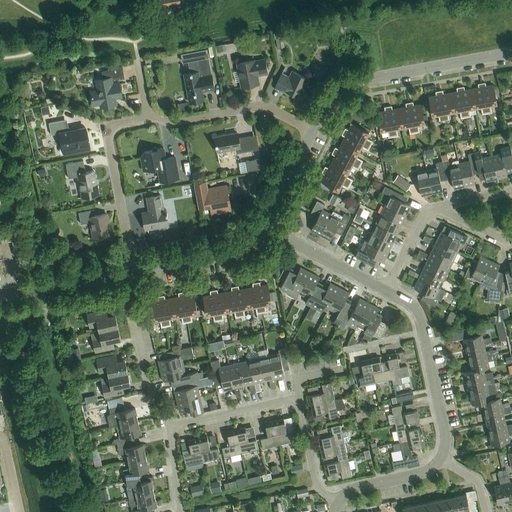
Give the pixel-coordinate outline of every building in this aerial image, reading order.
[(326,21),(319,23),(321,32),(328,30),(326,21)] [(281,31),(274,33),(275,38),(276,37),(276,38),(278,48),(284,47),(282,37),(281,31)] [(188,60),(190,72),(184,74),(190,103),(203,101),(201,91),(214,88),(207,47),(181,52),(182,61),(188,60)] [(256,76),(267,73),(265,60),(254,62),(254,60),(236,64),(237,70),(239,71),(242,88),(258,85),(256,76)] [(119,83),(113,84),(113,80),(124,78),(122,65),(108,68),(108,70),(102,71),(103,77),(95,79),(97,90),(90,91),(93,104),(100,103),(101,108),(116,105),(115,98),(121,97),(119,83)] [(306,85),(309,79),(292,71),(289,77),(281,73),(275,87),(289,94),(289,93),(302,99),(309,86),(306,85)] [(19,85),(21,95),(30,94),(28,83),(19,85)] [(482,114),(487,113),(481,83),(478,84),(478,88),(471,89),(475,108),(481,107),(482,114)] [(485,83),(481,83),(487,113),(492,112),(490,105),(496,104),(493,85),(486,86),(485,83)] [(461,118),(466,117),(460,87),(456,88),(457,92),(450,93),(454,112),(459,111),(461,118)] [(469,109),(475,108),(471,89),(464,90),(464,87),(460,87),(466,117),(470,116),(469,109)] [(448,113),(454,112),(450,93),(443,94),(443,90),(439,91),(444,121),(449,120),(448,113)] [(444,121),(439,91),(435,91),(436,95),(428,96),(432,115),(438,114),(440,122),(444,121)] [(177,103),(179,112),(188,110),(187,102),(177,103)] [(413,102),(409,103),(414,133),(419,132),(418,124),(424,123),(421,104),(413,106),(413,102)] [(399,108),(402,127),(408,126),(410,133),(414,133),(409,103),(405,103),(406,107),(399,108)] [(48,105),(41,107),(42,114),(50,113),(48,105)] [(391,106),(388,107),(393,136),(398,136),(397,128),(402,127),(399,108),(392,109),(391,106)] [(388,137),(393,136),(388,107),(384,107),(385,111),(377,112),(381,131),(387,130),(388,137)] [(61,137),(63,146),(61,147),(60,148),(60,152),(62,154),(65,153),(65,154),(89,149),(85,128),(65,131),(63,120),(49,123),(51,135),(57,134),(57,138),(61,137)] [(376,143),(372,141),(366,138),(369,132),(352,123),(348,130),(345,128),(344,132),(370,146),(373,148),(376,143)] [(342,143),(358,152),(361,146),(368,150),(370,146),(344,132),(342,135),(345,137),(342,143)] [(236,154),(253,151),(250,136),(238,138),(237,133),(214,137),(217,152),(235,149),(236,154)] [(334,151),(360,165),(362,160),(356,157),(358,152),(342,143),(339,149),(336,148),(334,151)] [(502,153),(491,156),(497,179),(507,176),(505,169),(511,166),(511,155),(510,146),(508,146),(508,145),(503,146),(504,147),(501,148),(501,151),(502,153)] [(160,182),(179,179),(174,157),(165,158),(163,148),(144,152),(141,157),(143,171),(158,168),(160,182)] [(332,162),(348,171),(351,166),(358,169),(360,165),(334,151),(333,154),(336,156),(332,162)] [(491,156),(481,158),(480,151),(474,153),(478,173),(484,171),(486,181),(497,179),(491,156)] [(459,163),(464,186),(475,184),(472,174),(478,173),(474,153),(467,154),(469,161),(459,163)] [(395,154),(384,156),(386,165),(397,163),(395,154)] [(449,166),(448,160),(447,155),(441,156),(442,162),(445,179),(451,178),(454,189),(464,186),(459,163),(458,160),(452,162),(451,165),(449,166)] [(259,158),(245,161),(247,172),(261,169),(259,158)] [(83,160),(80,161),(66,164),(69,178),(78,176),(82,198),(98,195),(93,171),(86,172),(83,160)] [(324,170),(350,184),(352,180),(346,176),(348,171),(332,162),(329,168),(325,167),(324,170)] [(436,168),(426,171),(432,194),(442,191),(440,180),(445,179),(442,162),(435,163),(436,168)] [(350,184),(324,170),(322,173),(325,175),(321,181),(338,190),(341,185),(348,188),(350,184)] [(421,196),(432,194),(426,171),(416,173),(421,196)] [(411,184),(398,175),(392,182),(406,191),(411,184)] [(226,185),(207,189),(205,182),(195,184),(199,208),(210,206),(211,214),(231,210),(226,185)] [(382,192),(389,195),(385,205),(406,215),(411,205),(404,202),(407,197),(385,186),(382,192)] [(340,198),(334,194),(330,202),(336,205),(340,198)] [(145,230),(168,226),(165,209),(163,209),(161,195),(147,198),(149,212),(142,213),(145,230)] [(310,230),(320,235),(331,214),(322,209),(324,205),(317,201),(308,217),(315,221),(310,230)] [(347,210),(353,213),(356,207),(350,204),(347,210)] [(406,215),(385,205),(380,214),(401,224),(406,215)] [(360,216),(360,215),(364,208),(359,206),(356,214),(360,216)] [(94,209),(80,212),(78,212),(81,224),(91,222),(94,238),(109,235),(105,214),(95,216),(94,209)] [(320,235),(329,240),(334,231),(340,235),(350,217),(343,214),(342,216),(333,211),(331,214),(320,235)] [(360,216),(356,214),(353,219),(361,223),(363,217),(360,215),(360,216)] [(401,224),(380,214),(376,223),(397,234),(401,224)] [(397,234),(376,223),(371,232),(392,243),(397,234)] [(350,226),(347,232),(353,235),(356,229),(350,226)] [(455,231),(452,237),(441,232),(436,241),(457,252),(460,246),(462,247),(467,237),(455,231)] [(350,241),(353,235),(347,232),(344,238),(350,241)] [(392,243),(371,232),(367,242),(388,252),(392,243)] [(425,235),(422,240),(429,243),(431,238),(425,235)] [(432,250),(453,261),(457,252),(436,241),(432,250)] [(371,264),(374,257),(383,262),(388,252),(367,242),(362,252),(356,249),(353,254),(371,264)] [(419,250),(417,255),(422,257),(425,259),(427,254),(419,250)] [(453,261),(432,250),(427,260),(448,270),(453,261)] [(465,275),(470,278),(480,282),(490,260),(480,256),(477,262),(472,259),(465,275)] [(448,270),(427,260),(423,269),(444,279),(448,270)] [(503,279),(495,275),(499,265),(490,260),(480,282),(478,285),(488,290),(486,299),(500,301),(503,279)] [(283,281),(279,288),(297,297),(299,293),(310,272),(300,267),(297,273),(289,268),(287,272),(283,281)] [(439,288),(444,279),(423,269),(418,278),(439,288)] [(310,272),(299,293),(308,298),(305,303),(311,306),(322,285),(316,283),(319,277),(310,272)] [(445,291),(439,288),(418,278),(413,288),(424,293),(421,299),(434,306),(438,299),(440,301),(445,291)] [(260,282),(256,283),(261,313),(266,312),(265,304),(271,303),(271,301),(269,293),(268,284),(260,286),(260,282)] [(255,306),(256,314),(257,318),(262,317),(261,313),(256,283),(252,284),(253,287),(246,288),(249,307),(255,306)] [(322,285),(311,306),(322,312),(323,310),(327,312),(328,309),(339,288),(330,283),(327,288),(322,285)] [(238,286),(235,287),(240,317),(245,316),(243,308),(249,307),(246,288),(239,290),(238,286)] [(231,291),(225,292),(228,311),(234,310),(235,317),(240,317),(235,287),(231,288),(231,291)] [(339,288),(328,309),(338,313),(333,322),(339,325),(342,318),(348,307),(347,307),(350,301),(346,298),(349,293),(339,288)] [(217,290),(213,291),(219,320),(223,320),(222,312),(228,311),(225,292),(218,294),(217,290)] [(214,321),(219,320),(213,291),(210,291),(210,295),(203,296),(206,315),(213,314),(214,321)] [(185,292),(182,293),(187,322),(192,321),(191,314),(197,313),(193,294),(186,295),(185,292)] [(187,322),(182,293),(178,293),(179,297),(172,298),(175,317),(181,316),(182,323),(187,322)] [(161,327),(166,326),(160,296),(157,297),(157,301),(150,302),(154,321),(160,320),(161,327)] [(164,296),(160,296),(166,326),(171,325),(169,318),(175,317),(172,298),(165,299),(164,296)] [(348,307),(342,318),(348,321),(349,319),(358,324),(369,303),(359,298),(353,310),(348,307)] [(466,311),(468,305),(462,302),(459,308),(466,311)] [(358,324),(357,326),(366,331),(366,333),(371,336),(378,323),(382,315),(376,312),(378,308),(369,303),(358,324)] [(499,309),(497,321),(510,317),(508,307),(499,309)] [(98,326),(99,331),(99,332),(118,327),(115,315),(102,318),(101,311),(87,314),(89,328),(98,326)] [(91,333),(92,339),(95,352),(109,349),(108,342),(120,340),(118,327),(99,332),(99,331),(91,333)] [(482,335),(463,339),(466,349),(484,345),(484,344),(492,342),(490,337),(483,339),(482,335)] [(341,340),(330,341),(331,348),(341,347),(341,340)] [(484,345),(466,349),(468,360),(494,354),(493,350),(485,351),(484,345)] [(183,365),(182,359),(194,356),(191,346),(159,353),(160,360),(158,360),(160,371),(183,365)] [(279,351),(279,353),(283,371),(289,370),(285,349),(279,351)] [(279,353),(269,356),(274,379),(284,376),(283,371),(279,353)] [(401,377),(409,375),(407,366),(399,367),(396,353),(386,355),(390,370),(390,369),(392,379),(393,385),(402,383),(401,377)] [(494,354),(468,360),(471,371),(483,368),(483,369),(489,367),(488,361),(495,360),(494,354)] [(107,371),(108,376),(109,377),(127,372),(125,360),(112,363),(111,356),(96,359),(99,373),(107,371)] [(264,381),(259,358),(251,360),(250,356),(248,357),(256,392),(261,390),(259,382),(264,381)] [(264,381),(269,380),(271,388),(276,387),(274,379),(269,356),(259,358),(264,381)] [(239,363),(244,386),(249,384),(251,393),(256,392),(248,357),(247,357),(248,361),(239,363)] [(379,357),(370,359),(375,383),(392,379),(390,369),(390,370),(382,371),(379,357)] [(358,386),(375,383),(370,359),(360,361),(364,375),(356,377),(358,386)] [(229,365),(220,367),(219,360),(210,362),(215,382),(221,380),(223,390),(234,388),(229,365)] [(234,388),(236,396),(241,395),(239,387),(244,386),(239,363),(229,365),(234,388)] [(163,381),(172,379),(173,385),(203,378),(201,372),(194,374),(186,376),(183,365),(160,371),(163,381)] [(471,371),(465,372),(467,383),(485,379),(493,378),(492,373),(484,374),(483,369),(483,368),(471,371)] [(100,378),(102,384),(104,397),(119,394),(117,387),(130,385),(127,372),(109,377),(108,376),(100,378)] [(211,376),(203,378),(173,385),(174,391),(177,401),(200,396),(197,386),(212,382),(211,376)] [(485,379),(467,383),(469,394),(488,390),(495,388),(494,383),(487,385),(485,379)] [(309,395),(311,405),(335,400),(331,382),(321,384),(323,392),(309,395)] [(488,390),(469,394),(472,405),(482,403),(490,401),(490,400),(489,395),(496,393),(495,388),(488,390)] [(391,398),(392,403),(414,398),(412,392),(395,396),(395,397),(391,398)] [(179,412),(189,409),(190,415),(203,411),(200,396),(177,401),(179,412)] [(339,417),(337,410),(342,409),(344,407),(342,398),(335,400),(311,405),(313,414),(327,411),(329,419),(339,417)] [(490,401),(482,403),(484,413),(510,407),(509,402),(501,404),(500,398),(490,400),(490,401)] [(117,425),(138,421),(135,408),(122,411),(121,405),(109,408),(110,414),(107,416),(109,425),(111,426),(117,425)] [(391,407),(393,414),(388,416),(389,424),(395,423),(395,425),(405,423),(419,420),(417,410),(403,413),(401,405),(391,407)] [(510,407),(484,413),(486,424),(505,420),(503,414),(511,412),(510,407)] [(274,421),(279,445),(297,441),(294,431),(287,433),(283,419),(274,421)] [(505,420),(486,424),(489,434),(511,429),(511,424),(506,425),(505,420)] [(116,439),(117,444),(129,442),(128,436),(140,433),(138,421),(117,425),(120,438),(116,439)] [(262,448),(279,445),(274,421),(265,423),(268,437),(260,439),(262,448)] [(406,430),(405,423),(395,425),(399,441),(423,436),(421,427),(406,430)] [(344,442),(348,441),(350,437),(349,434),(345,431),(342,432),(340,425),(331,427),(332,435),(318,438),(320,447),(344,442)] [(245,427),(236,430),(241,453),(258,449),(256,440),(248,442),(245,427)] [(511,429),(489,434),(491,445),(509,441),(508,435),(511,434),(511,429)] [(222,448),(224,457),(231,456),(232,462),(241,459),(240,454),(241,453),(236,430),(226,432),(229,446),(222,448)] [(207,436),(197,438),(203,462),(220,458),(218,449),(210,450),(207,436)] [(399,441),(399,443),(393,444),(394,451),(401,450),(403,459),(392,461),(393,468),(408,465),(406,458),(412,457),(410,449),(425,446),(423,436),(399,441)] [(188,441),(190,449),(182,451),(186,466),(203,462),(197,438),(188,441)] [(126,453),(128,461),(146,457),(143,444),(131,447),(129,442),(117,444),(119,455),(126,453)] [(337,453),(338,461),(348,459),(344,442),(320,447),(322,457),(337,453)] [(102,466),(99,456),(93,458),(95,468),(102,466)] [(123,470),(125,481),(137,478),(136,472),(148,470),(146,457),(128,461),(130,468),(123,470)] [(352,476),(348,459),(338,461),(324,464),(326,474),(340,470),(342,478),(352,476)] [(286,468),(288,474),(304,470),(302,463),(290,466),(290,467),(286,468)] [(270,465),(272,474),(279,472),(277,464),(270,465)] [(247,477),(249,483),(261,480),(260,474),(247,477)] [(503,476),(509,502),(511,501),(511,482),(510,483),(508,475),(503,476)] [(228,482),(229,488),(247,483),(246,476),(236,479),(236,480),(228,482)] [(509,502),(503,476),(498,477),(500,485),(494,486),(498,504),(509,502)] [(134,490),(136,497),(154,493),(151,480),(139,483),(137,478),(125,481),(127,491),(134,490)] [(204,494),(202,484),(190,487),(193,497),(204,494)] [(296,490),(298,497),(309,495),(307,488),(296,490)] [(157,506),(154,493),(136,497),(129,499),(129,500),(129,501),(129,505),(131,506),(132,511),(144,511),(144,509),(157,506)] [(458,511),(476,511),(474,500),(468,501),(466,494),(455,496),(458,511)] [(458,511),(455,496),(445,498),(447,511),(458,511)] [(447,511),(445,498),(434,501),(436,511),(447,511)] [(436,511),(434,501),(423,503),(425,511),(436,511)] [(326,510),(324,503),(316,504),(318,511),(326,510)] [(425,511),(423,503),(413,505),(414,511),(425,511)]
